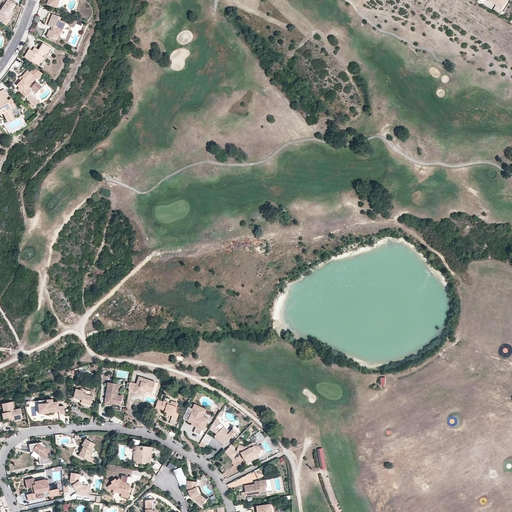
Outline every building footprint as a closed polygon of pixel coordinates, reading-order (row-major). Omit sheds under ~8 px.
[(61,10),(64,0),(60,0),(55,5),(54,8),(61,10)] [(503,7),(492,0),(489,0),(501,9),(503,7)] [(6,1),(0,10),(0,21),(5,25),(11,15),(10,11),(13,6),(6,1)] [(62,18),(53,15),(48,27),(52,29),(54,30),(53,33),(51,32),(50,32),(48,37),(57,41),(59,37),(61,38),(65,27),(66,23),(61,21),(62,18)] [(40,50),(38,48),(37,49),(35,48),(34,51),(30,50),(26,57),(44,66),(53,47),(44,43),(40,50)] [(42,73),(34,68),(30,72),(28,70),(22,76),(22,77),(23,77),(21,79),(20,79),(16,84),(20,87),(18,89),(27,97),(32,91),(31,90),(32,88),(33,88),(35,85),(33,83),(34,82),(32,80),(35,77),(37,78),(42,73)] [(35,91),(32,88),(31,90),(32,91),(27,97),(26,97),(28,99),(31,95),(35,91)] [(8,101),(7,97),(9,96),(5,89),(0,91),(0,95),(1,97),(2,100),(0,100),(0,113),(0,114),(1,115),(4,113),(8,121),(13,118),(9,110),(9,109),(11,107),(15,105),(12,99),(8,101)] [(39,103),(31,95),(28,99),(27,100),(35,107),(39,103)] [(131,382),(128,390),(141,395),(143,388),(152,391),(155,382),(138,376),(135,383),(131,382)] [(107,382),(104,403),(112,404),(111,406),(111,409),(119,411),(120,407),(117,407),(117,405),(120,405),(121,396),(117,395),(112,394),(114,383),(107,382)] [(84,392),(80,391),(75,390),(72,399),(81,401),(80,403),(90,406),(91,401),(92,397),(90,396),(83,394),(84,392)] [(52,403),(52,400),(46,400),(47,404),(42,404),(38,404),(39,414),(49,413),(50,412),(58,412),(59,415),(64,414),(63,406),(58,407),(58,402),(52,403)] [(175,403),(170,401),(170,403),(163,401),(162,402),(161,405),(156,403),(153,411),(159,413),(159,411),(165,413),(168,414),(168,416),(177,418),(178,415),(176,414),(178,408),(177,408),(178,406),(175,403)] [(3,419),(7,418),(11,417),(12,420),(22,418),(20,408),(15,409),(10,410),(8,402),(2,403),(4,412),(2,413),(3,419)] [(190,413),(186,411),(182,419),(191,423),(195,425),(194,427),(202,430),(206,421),(202,419),(200,415),(203,409),(194,405),(190,413)] [(229,431),(225,427),(223,427),(220,430),(219,428),(216,427),(219,422),(219,420),(216,418),(209,429),(215,432),(216,434),(215,435),(215,437),(218,440),(220,440),(221,441),(220,442),(224,445),(232,437),(229,434),(231,432),(229,431)] [(232,437),(237,431),(233,427),(229,431),(231,432),(229,434),(232,437)] [(208,445),(212,437),(206,433),(201,441),(208,445)] [(95,444),(85,439),(81,447),(82,448),(81,450),(78,455),(88,461),(92,452),(91,451),(95,444)] [(206,445),(201,441),(197,447),(202,450),(206,445)] [(50,452),(42,447),(41,443),(28,445),(30,451),(33,451),(39,455),(38,456),(40,465),(52,463),(50,454),(49,453),(50,452)] [(258,446),(255,445),(253,446),(252,443),(244,446),(238,444),(237,449),(243,451),(244,453),(245,454),(246,456),(246,457),(248,462),(256,459),(254,455),(258,454),(259,453),(260,450),(258,446)] [(152,447),(139,446),(139,450),(136,449),(134,451),(133,457),(134,459),(136,459),(136,463),(150,464),(151,455),(152,447)] [(236,454),(229,447),(224,452),(231,459),(236,454)] [(325,461),(323,453),(323,448),(317,448),(317,454),(319,462),(321,468),(326,467),(325,461)] [(244,453),(243,451),(237,449),(236,451),(240,453),(244,460),(245,460),(247,463),(248,462),(246,457),(246,456),(245,454),(244,453)] [(173,470),(175,465),(170,462),(167,466),(173,470)] [(264,476),(260,468),(254,471),(255,473),(258,479),(264,476)] [(79,481),(80,474),(71,473),(70,482),(73,487),(74,486),(76,488),(75,489),(78,494),(87,495),(88,485),(82,484),(79,481)] [(132,478),(121,476),(120,481),(119,479),(116,481),(115,479),(111,483),(112,484),(108,488),(110,491),(112,490),(115,493),(118,490),(118,491),(119,491),(120,491),(121,491),(122,492),(122,494),(121,495),(129,496),(132,478)] [(36,493),(32,494),(28,495),(29,501),(43,498),(42,492),(47,491),(49,489),(47,481),(45,480),(35,482),(34,478),(24,480),(26,489),(31,488),(34,487),(36,493)] [(198,487),(199,479),(197,479),(196,482),(196,487),(199,494),(206,500),(207,498),(200,493),(198,487)] [(266,479),(258,481),(258,483),(255,484),(244,486),(245,491),(241,492),(242,497),(255,494),(255,496),(260,495),(260,492),(266,491),(266,487),(267,487),(266,479)] [(239,480),(228,483),(229,488),(240,485),(239,480)] [(199,494),(196,487),(196,482),(187,481),(186,488),(188,489),(190,493),(191,493),(192,496),(192,497),(201,506),(206,500),(199,494)] [(154,511),(156,509),(155,509),(155,505),(159,502),(156,499),(147,499),(146,501),(145,511),(154,511)] [(70,503),(63,504),(64,511),(71,510),(70,503)]
